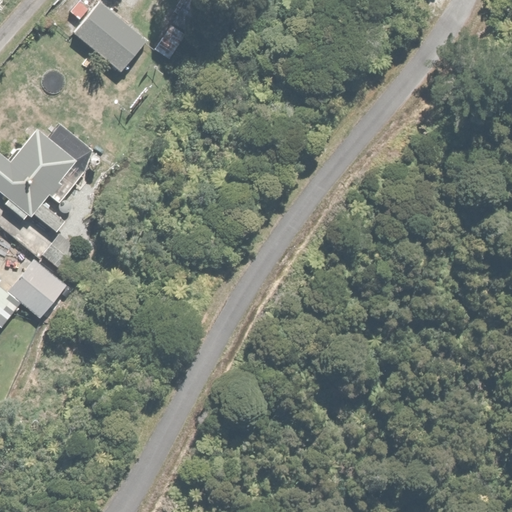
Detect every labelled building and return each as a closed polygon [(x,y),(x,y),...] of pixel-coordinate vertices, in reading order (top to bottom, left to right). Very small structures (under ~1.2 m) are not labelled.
[(112,0),(64,0),(58,8),(102,46),(129,14),(112,0)] [(182,40),(166,27),(148,51),(165,64),(182,40)] [(0,183),(18,198),(64,140),(27,112),(9,134),(0,127),(0,183)] [(41,256),(74,284),(82,273),(91,263),(58,235),(41,256)] [(30,258),(3,291),(38,320),(65,287),(35,263),(30,258)]
